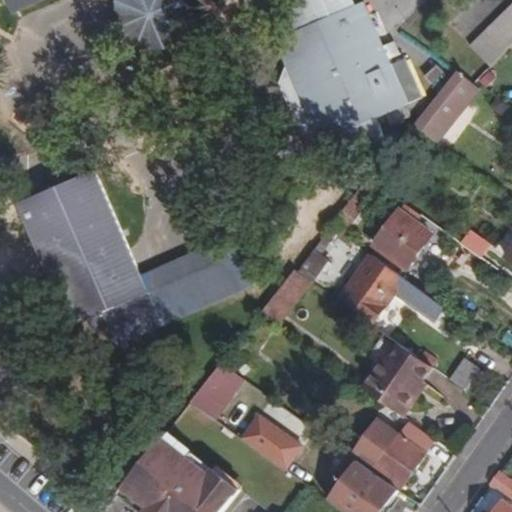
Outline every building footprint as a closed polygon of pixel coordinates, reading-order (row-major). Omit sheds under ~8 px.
[(39,0),(123,0),(118,14),(128,37),(155,48),(176,39),(186,14),(179,0),(8,0),(14,11),(39,0)] [(420,98),(402,52),(389,57),(381,39),(387,36),(382,24),(376,27),(365,2),(361,4),(359,0),(277,0),(277,1),(290,34),(278,40),(289,63),(282,85),(303,134),(323,140),(329,137),(360,150),(384,140),(375,118),(387,112),(391,124),(411,115),(407,104),(420,98)] [(492,66),(511,46),(511,5),(472,46),(492,66)] [(445,72),(438,66),(427,77),(434,84),(445,72)] [(472,81),(457,70),(412,126),(421,132),(436,113),(442,118),(472,81)] [(421,132),(412,126),(391,153),(402,162),(415,145),(422,150),(430,138),(421,132)] [(119,346),(164,325),(143,277),(97,171),(23,203),(75,325),(105,313),(119,346)] [(380,187),(370,179),(332,226),(341,231),(347,235),(380,187)] [(397,213),(378,241),(393,252),(391,257),(409,269),(434,233),(418,222),(421,215),(405,204),(399,214),(397,213)] [(341,231),(332,226),(324,237),(332,243),(341,231)] [(464,247),(487,258),(495,242),(471,231),(464,247)] [(347,254),(353,245),(341,236),(335,246),(347,254)] [(143,277),(164,325),(254,287),(233,239),(143,277)] [(315,251),(300,272),(313,281),(328,260),(315,251)] [(447,307),(406,278),(387,264),(383,270),(369,261),(341,301),(374,324),(395,294),(436,323),(447,307)] [(385,360),(371,378),(414,408),(424,394),(419,390),(434,367),(403,345),(390,363),(385,360)] [(452,380),(468,391),(482,370),(466,360),(452,380)] [(224,363),(192,404),(217,421),(247,379),(224,363)] [(366,387),(408,417),(414,408),(371,378),(366,387)] [(260,416),(244,439),(287,470),(304,446),(260,416)] [(358,451),(406,485),(437,441),(411,423),(403,434),(381,418),(358,451)] [(171,430),(166,437),(212,472),(217,466),(171,430)] [(151,507),(146,511),(223,511),(243,487),(217,466),(212,472),(166,437),(126,487),(151,507)] [(385,511),(402,489),(361,459),(330,500),(346,511),(385,511)] [(221,460),(217,466),(243,487),(248,481),(221,460)] [(511,479),(501,472),(493,484),(511,497),(511,479)] [(126,487),(121,493),(145,511),(146,511),(151,507),(126,487)] [(497,511),(511,511),(511,505),(505,500),(497,511)]
